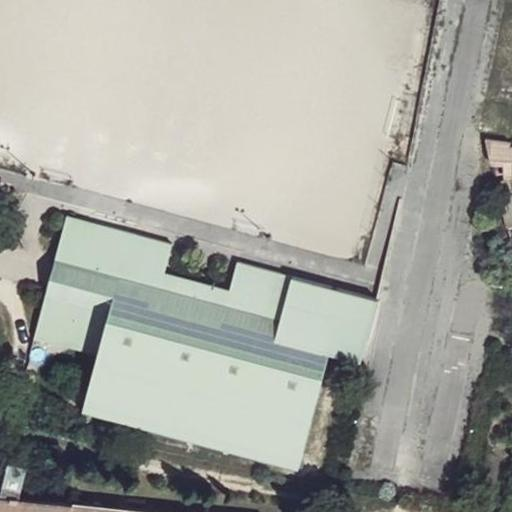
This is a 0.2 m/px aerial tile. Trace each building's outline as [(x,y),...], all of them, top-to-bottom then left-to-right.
[(487,139),(494,160),(510,161),(511,167),(511,145),(510,145),(511,141),(487,139)] [(498,183),(506,212),(511,210),(511,185),(510,179),(498,183)] [(69,214),(37,336),(94,350),(80,408),(300,471),(332,351),(364,359),(381,296),(255,263),(241,259),(233,285),(169,267),(176,242),(69,214)] [(11,452),(0,446),(0,478),(6,479),(9,458),(11,452)] [(28,460),(9,458),(6,479),(4,491),(6,492),(25,495),(28,460)] [(4,491),(0,491),(0,511),(75,511),(77,498),(25,495),(6,492),(4,491)] [(202,511),(203,511),(92,500),(91,511),(202,511)]
